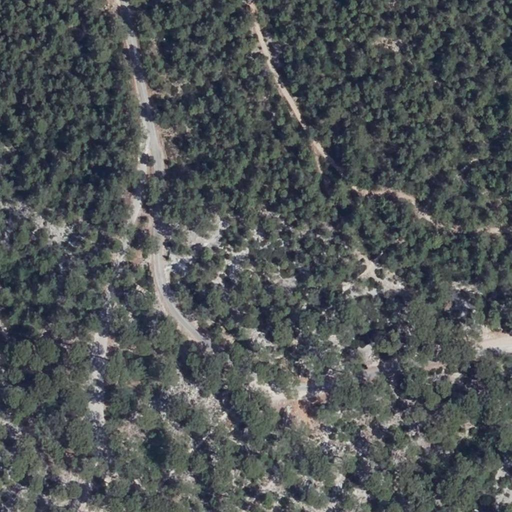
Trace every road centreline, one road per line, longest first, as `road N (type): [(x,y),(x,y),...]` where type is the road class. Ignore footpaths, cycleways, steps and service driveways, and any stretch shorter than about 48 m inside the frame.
road 1 (unclassified): [(151,118),(159,277),(170,306),(259,380),(304,394),(406,364),(511,346)]
road 2 (unclassified): [(151,118),(103,341),(99,455),(79,511)]
road 3 (track): [(251,0),(287,97),(318,148),(354,185),(460,228),(511,231)]
road 4 (unclassified): [(123,0),(151,118)]
